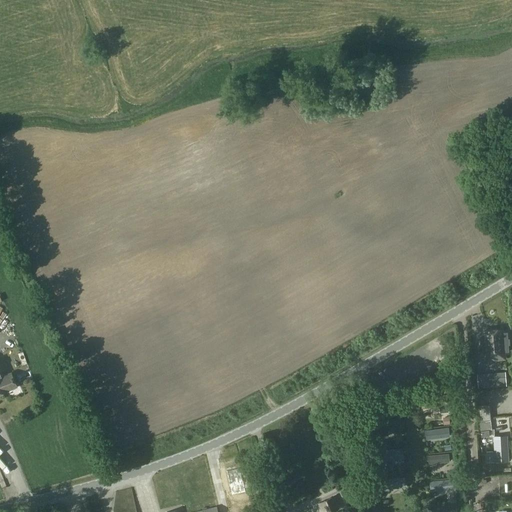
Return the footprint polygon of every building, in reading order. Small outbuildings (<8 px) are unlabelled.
[(506,331),(502,332),(502,330),(484,331),(485,333),(480,333),(482,355),(508,353),(506,331)] [(3,377),(0,370),(0,393),(8,390),(7,387),(16,384),(11,374),(3,377)] [(510,375),(482,377),(483,388),(511,386),(510,375)] [(422,408),(448,406),(447,395),(421,397),(422,408)] [(491,418),(489,405),(479,406),(480,419),(491,418)] [(399,418),(379,421),(380,436),(388,436),(388,428),(400,426),(399,418)] [(492,430),(491,418),(480,419),(480,423),(479,423),(480,431),(492,430)] [(448,428),(425,431),(426,440),(450,437),(448,428)] [(487,441),(486,431),(477,432),(478,442),(487,441)] [(495,452),(487,453),(488,461),(495,460),(495,461),(508,461),(506,437),(494,437),(495,452)] [(403,448),(378,451),(379,461),(404,458),(403,448)] [(449,454),(428,455),(429,463),(449,462),(449,454)] [(240,468),(226,471),(231,496),(245,493),(240,468)] [(393,488),(405,487),(404,477),(380,480),(382,491),(393,490),(393,488)] [(454,479),(430,481),(431,491),(455,489),(454,479)] [(321,511),(330,511),(337,509),(333,502),(338,500),(336,496),(318,504),(321,511)]
